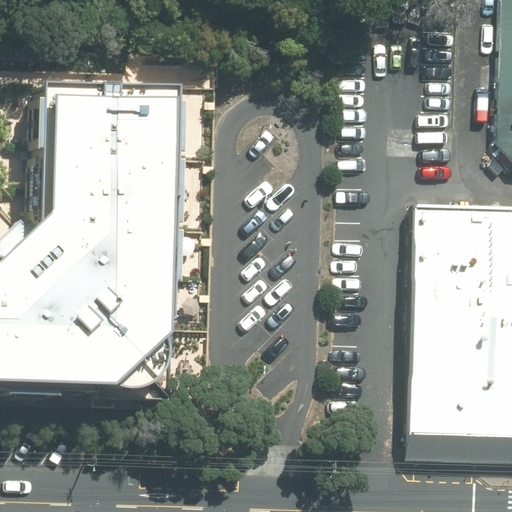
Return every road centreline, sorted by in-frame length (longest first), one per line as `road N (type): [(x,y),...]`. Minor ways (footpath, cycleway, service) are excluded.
road 1 (tertiary): [(313,511),(0,501)]
road 2 (unknown): [(455,191),(466,0)]
